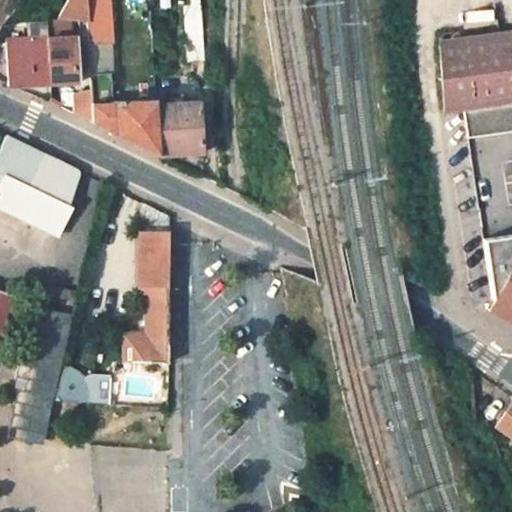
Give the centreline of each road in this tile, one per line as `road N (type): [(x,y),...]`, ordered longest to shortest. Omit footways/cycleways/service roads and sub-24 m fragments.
road 1 (unclassified): [(0,113),(404,295),(511,371)]
road 2 (unknown): [(483,351),(450,220),(426,0)]
road 3 (unknown): [(190,201),(197,501),(204,511)]
road 4 (unknown): [(252,511),(263,483),(267,238)]
